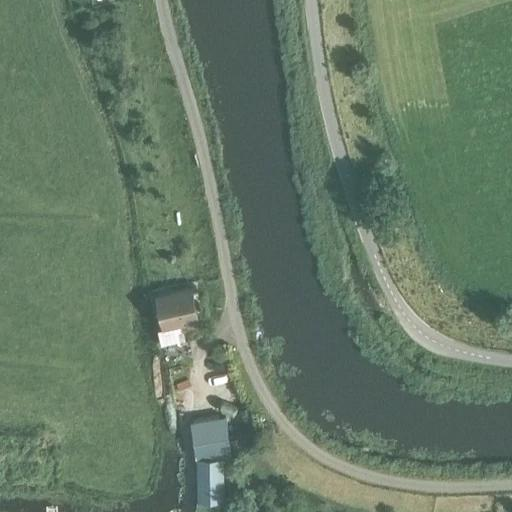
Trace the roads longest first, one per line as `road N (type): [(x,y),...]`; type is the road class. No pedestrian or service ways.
road 1 (unclassified): [(511,484),(373,477),(315,451),(282,421),(258,382),(235,313),(196,112),(163,0)]
road 2 (unclassified): [(305,0),(339,177),(384,276),(424,331),(485,360),(511,362)]
